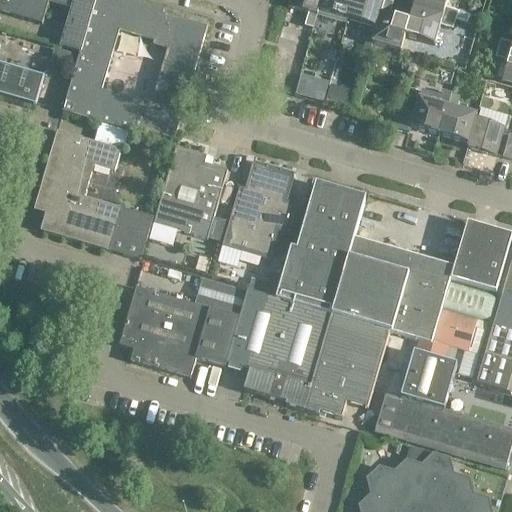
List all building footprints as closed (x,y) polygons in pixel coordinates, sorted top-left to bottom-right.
[(0,0),(0,13),(42,25),(49,2),(72,9),(75,0),(0,0)] [(96,0),(75,0),(72,9),(60,48),(81,54),(96,0)] [(164,12),(121,0),(96,0),(81,54),(111,62),(109,61),(117,32),(119,32),(120,30),(154,40),(161,16),(163,16),(164,12)] [(321,0),(290,0),(288,8),(308,14),(304,27),(313,29),(317,17),(321,0)] [(321,0),(317,17),(346,25),(347,22),(353,0),(321,0)] [(384,1),(380,0),(353,0),(347,22),(376,30),(384,1)] [(447,0),(416,0),(413,10),(455,22),(458,13),(445,9),(447,0)] [(393,4),(384,1),(376,30),(372,44),(401,53),(405,38),(409,23),(389,18),(393,4)] [(455,22),(413,10),(409,23),(405,38),(434,47),(440,27),(453,31),(455,22)] [(161,16),(154,40),(153,46),(154,47),(154,45),(166,48),(165,50),(169,51),(164,68),(162,68),(162,69),(193,78),(208,29),(163,16),(161,16)] [(511,43),(501,40),(498,50),(511,53),(511,43)] [(511,53),(498,50),(496,59),(508,63),(503,83),(511,85),(511,53)] [(62,52),(59,61),(69,63),(71,55),(62,52)] [(111,62),(81,54),(63,114),(129,134),(130,130),(129,130),(136,104),(101,94),(102,92),(100,92),(108,62),(111,63),(111,62)] [(0,96),(36,106),(44,78),(0,64),(0,96)] [(471,80),(459,77),(457,85),(468,88),(471,80)] [(314,81),(309,100),(322,104),(328,85),(314,81)] [(138,99),(136,104),(129,130),(130,130),(174,143),(189,94),(157,85),(157,86),(159,87),(154,103),(150,102),(149,104),(138,101),(139,99),(138,99)] [(343,91),(338,107),(351,111),(356,95),(343,91)] [(410,129),(439,138),(452,95),(443,93),(439,106),(419,100),(410,129)] [(460,98),(452,95),(439,138),(468,146),(475,121),(477,117),(456,111),(460,98)] [(505,130),(475,121),(468,146),(467,150),(485,155),(496,159),(505,130)] [(56,164),(49,162),(45,178),(62,183),(61,190),(67,192),(67,194),(84,199),(93,168),(115,174),(121,152),(58,133),(51,157),(57,159),(56,164)] [(511,145),(507,144),(503,159),(511,161),(511,145)] [(212,168),(210,174),(203,172),(207,158),(176,149),(154,226),(207,242),(228,173),(212,168)] [(248,193),(240,221),(275,231),(284,199),(288,200),(294,179),(295,176),(254,164),(253,167),(245,192),(248,193)] [(42,233),(110,252),(122,210),(84,199),(67,194),(67,192),(61,190),(62,183),(45,178),(37,205),(49,208),(42,233)] [(291,250),(276,302),(332,318),(354,241),(365,203),(364,202),(363,204),(316,190),(317,189),(315,188),(297,252),(291,250)] [(275,231),(240,221),(231,218),(222,249),(270,262),(279,233),(289,236),(298,203),(288,200),(284,199),(275,231)] [(140,261),(153,219),(122,210),(110,252),(140,261)] [(450,282),(497,296),(505,268),(511,269),(511,238),(467,225),(450,282)] [(346,405),(367,411),(390,335),(431,347),(433,343),(442,312),(454,270),(354,241),(332,318),(304,414),(319,418),(320,415),(342,421),(346,405)] [(497,296),(497,297),(511,301),(511,269),(505,268),(497,296)] [(239,320),(137,290),(120,347),(135,352),(131,363),(180,377),(182,372),(192,375),(197,361),(226,370),(227,366),(239,320)] [(247,293),(239,320),(227,366),(249,373),(244,393),(275,402),(274,405),(282,407),(283,404),(287,405),(286,408),(304,414),(332,318),(276,302),(247,293)] [(489,326),(511,332),(511,301),(497,297),(489,326)] [(442,312),(433,343),(468,354),(477,322),(442,312)] [(511,363),(511,332),(489,326),(480,355),(511,363)] [(414,355),(401,400),(390,438),(505,472),(511,448),(511,432),(444,412),(457,367),(414,355)] [(511,395),(511,389),(511,363),(480,355),(472,384),(511,395)] [(386,395),(375,434),(390,438),(401,400),(386,395)] [(491,511),(489,502),(473,497),(470,481),(454,477),(450,461),(433,456),(422,467),(406,463),(394,474),(379,470),(367,482),(371,497),(359,508),(360,511),(491,511)]
